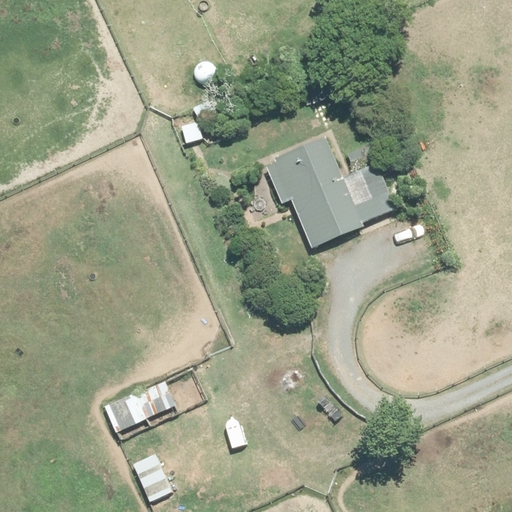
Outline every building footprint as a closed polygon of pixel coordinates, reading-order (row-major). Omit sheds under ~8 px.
[(223,83),(216,58),(196,63),(202,88),(223,83)] [(322,145),(258,174),(299,265),(363,236),(322,145)] [(424,211),(407,219),(423,253),(440,245),(424,211)] [(159,391),(97,415),(108,444),(171,420),(159,391)] [(157,466),(128,477),(140,511),(143,511),(171,502),(157,466)]
